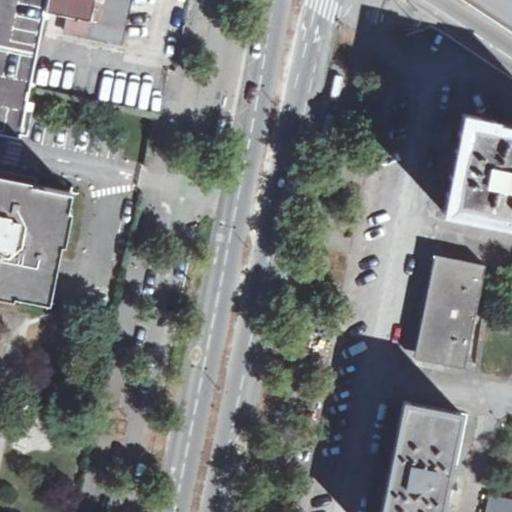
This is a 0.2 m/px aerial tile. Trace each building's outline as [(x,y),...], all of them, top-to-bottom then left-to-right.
[(0,0),(0,134),(20,139),(31,86),(46,12),(48,0),(0,0)] [(48,0),(46,12),(68,17),(65,31),(120,43),(129,3),(129,0),(48,0)] [(171,53),(180,13),(129,3),(120,43),(171,53)] [(336,79),(331,105),(339,106),(344,80),(336,79)] [(511,125),(500,123),(493,122),(494,119),(462,113),(443,211),(506,223),(511,224),(511,125)] [(229,116),(218,114),(213,139),(224,141),(229,116)] [(328,116),(323,142),(331,144),(337,118),(328,116)] [(72,191),(0,176),(0,292),(50,302),(58,259),(72,191)] [(439,362),(439,363),(465,368),(466,363),(486,265),(467,261),(467,262),(461,260),(460,266),(436,262),(418,352),(440,356),(439,362)] [(404,401),(381,511),(439,511),(460,413),(404,401)] [(511,511),(511,499),(489,495),(485,511),(511,511)]
